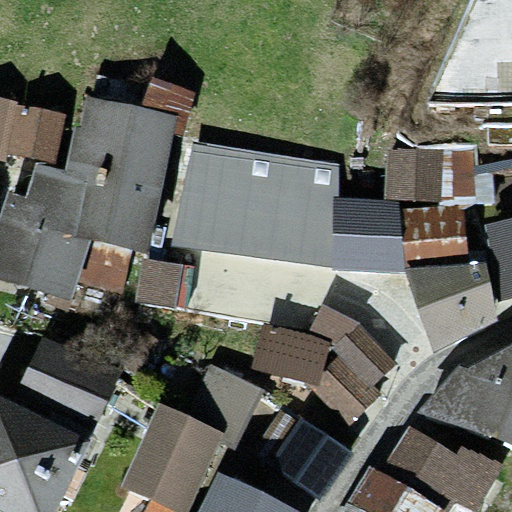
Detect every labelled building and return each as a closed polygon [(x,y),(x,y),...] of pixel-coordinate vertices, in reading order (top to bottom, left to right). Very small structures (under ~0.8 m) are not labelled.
[(76,121),(0,102),(0,163),(15,167),(18,156),(65,169),(76,121)] [(194,126),(103,102),(84,178),(53,179),(43,211),(22,213),(0,273),(0,288),(83,316),(105,251),(165,263),(194,126)] [(291,192),(322,191),(321,150),(290,151),(291,192)] [(459,157),(404,156),(407,206),(459,206),(459,157)] [(402,197),(334,198),(336,272),(404,271),(402,197)] [(511,237),(502,239),(508,273),(511,291),(511,237)] [(192,274),(155,272),(146,331),(183,336),(192,274)] [(511,291),(508,273),(428,281),(443,361),(511,338),(511,291)] [(381,331),(348,305),(326,340),(292,334),(279,377),(325,390),(360,434),(418,381),(375,338),(381,331)] [(127,396),(49,361),(32,399),(111,435),(127,396)] [(511,363),(469,381),(441,421),(511,455),(511,363)] [(224,455),(257,389),(208,364),(173,432),(197,444),(224,455)] [(54,511),(90,442),(0,400),(0,507),(9,511),(54,511)] [(305,426),(274,471),(318,500),(348,455),(305,426)] [(148,502),(166,510),(197,444),(173,432),(168,430),(136,497),(148,502)] [(424,439),(401,474),(463,511),(496,511),(511,482),(511,462),(455,434),(424,439)] [(442,511),(386,480),(368,511),(442,511)] [(268,511),(221,489),(209,511),(268,511)] [(148,502),(143,511),(169,511),(166,510),(148,502)]
